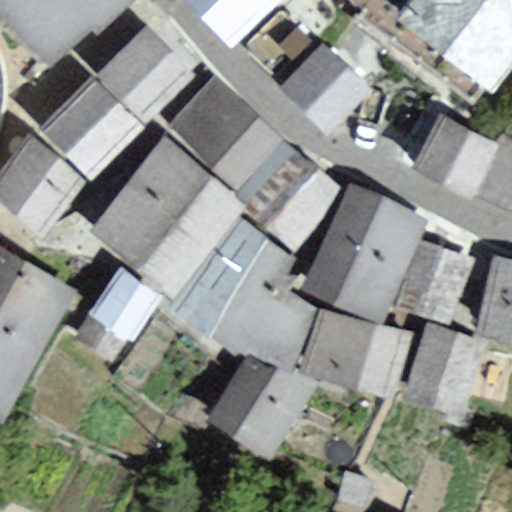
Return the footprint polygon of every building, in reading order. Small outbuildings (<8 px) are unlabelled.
[(131,0),(0,0),(0,2),(54,65),(131,0)] [(286,0),(186,0),(235,50),(286,0)] [(511,90),(511,0),(424,0),(411,19),(511,91),(511,90)] [(194,80),(150,36),(109,76),(153,120),(194,80)] [(373,99),(327,53),(290,91),(336,137),(373,99)] [(247,189),(285,140),(212,83),(174,131),(247,189)] [(144,128),(95,86),(53,135),(102,177),(144,128)] [(505,147),(451,125),(428,180),(482,202),(505,147)] [(242,205),(166,143),(96,227),(172,290),(242,205)] [(84,176),(37,146),(1,200),(48,230),(84,176)] [(310,251),(348,193),(289,154),(251,212),(310,251)] [(431,222),(356,196),(322,295),(397,321),(431,222)] [(299,257),(249,229),(184,312),(295,368),(317,310),(283,292),(299,257)] [(482,260),(433,245),(412,311),(461,326),(482,260)] [(83,291),(0,253),(0,404),(25,416),(83,291)] [(511,266),(506,266),(494,347),(511,349),(511,266)] [(161,298),(122,272),(94,314),(132,340),(161,298)] [(421,335),(332,316),(318,379),(407,399),(421,335)] [(494,347),(437,330),(419,400),(478,415),(494,347)] [(318,393),(260,364),(226,430),(284,460),(318,393)]
